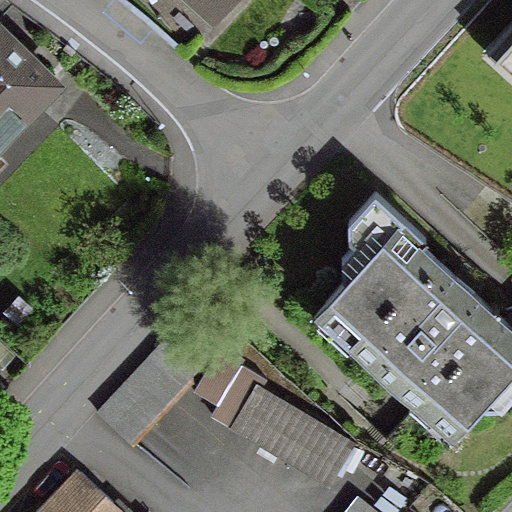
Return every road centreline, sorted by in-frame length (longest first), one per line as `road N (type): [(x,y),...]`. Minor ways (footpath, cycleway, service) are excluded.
road 1 (residential): [(0,453),(261,164)]
road 2 (residential): [(70,0),(261,164)]
road 3 (residential): [(261,164),(416,0)]
